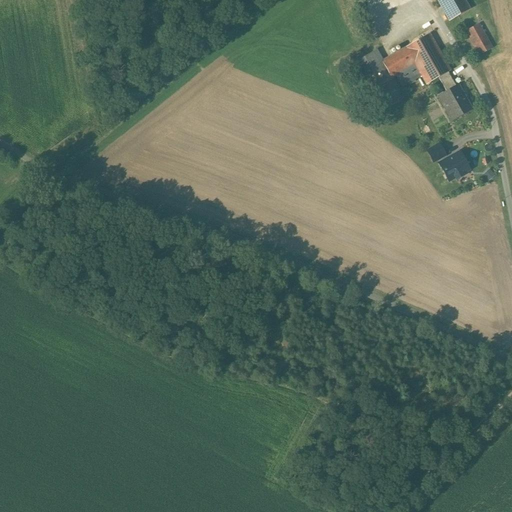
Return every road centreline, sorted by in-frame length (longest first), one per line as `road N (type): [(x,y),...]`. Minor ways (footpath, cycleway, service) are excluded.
road 1 (unclassified): [(511,353),(37,162),(0,136)]
road 2 (track): [(389,511),(511,396)]
